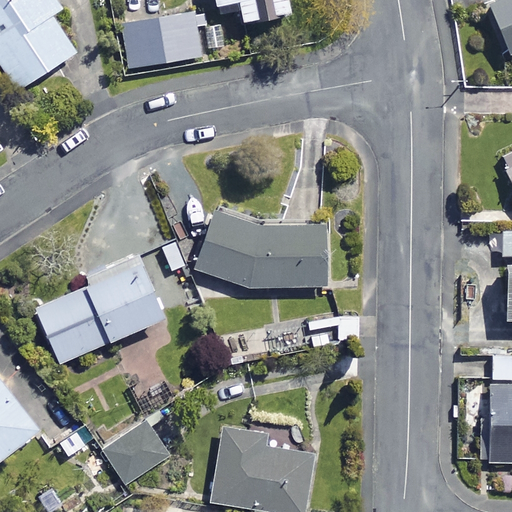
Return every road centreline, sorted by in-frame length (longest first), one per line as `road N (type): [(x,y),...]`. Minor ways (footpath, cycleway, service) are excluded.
road 1 (residential): [(0,211),(144,126),(409,75)]
road 2 (residential): [(409,75),(404,511)]
